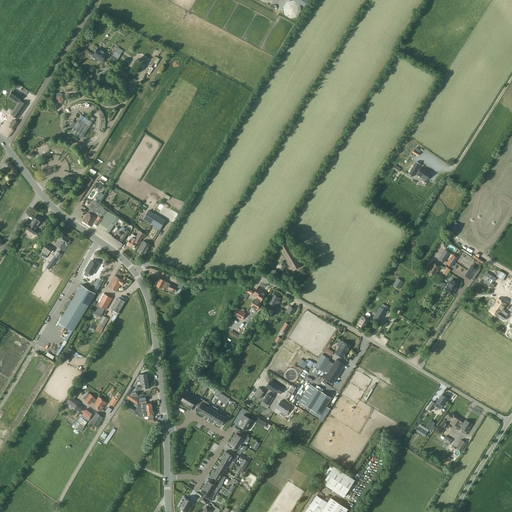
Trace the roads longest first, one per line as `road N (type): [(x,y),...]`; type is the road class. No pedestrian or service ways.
road 1 (unclassified): [(508,421),(256,277),(186,278),(151,265),(133,272)]
road 2 (track): [(51,511),(156,345)]
road 3 (tertiary): [(133,272),(48,203),(6,145)]
road 4 (unclassified): [(6,145),(96,0)]
road 5 (tertiary): [(166,429),(150,310),(133,272)]
